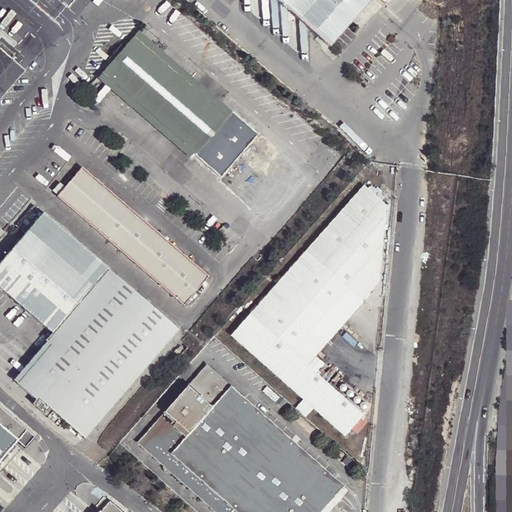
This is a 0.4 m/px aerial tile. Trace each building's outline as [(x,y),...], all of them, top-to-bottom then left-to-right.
[(205,0),(204,0),(195,11),(223,34),(233,22),(205,0)] [(273,0),(328,48),(371,0),(273,0)] [(288,176),(291,178),(296,173),(138,34),(133,40),(134,41),(136,39),(143,45),(142,47),(158,60),(159,58),(165,64),(164,65),(174,73),(170,79),(235,135),(240,133),(258,150),(260,148),(267,154),(266,156),(280,169),(282,167),(290,174),(288,176)] [(259,216),(291,178),(288,176),(290,174),(282,167),(280,169),(266,156),(267,154),(260,148),(258,150),(240,133),(235,135),(170,79),(174,73),(164,65),(165,64),(159,58),(158,60),(142,47),(143,45),(136,39),(134,41),(133,40),(101,77),(103,79),(102,80),(108,86),(110,84),(114,88),(113,90),(119,96),(121,94),(125,98),(124,99),(131,106),(133,104),(136,108),(135,109),(139,113),(145,110),(209,166),(208,170),(216,177),(215,179),(222,185),(224,184),(228,187),(226,189),(234,195),(235,194),(250,207),(248,209),(256,215),(257,214),(259,216)] [(0,100),(24,74),(0,53),(0,100)] [(255,221),(259,216),(257,214),(256,215),(248,209),(250,207),(235,194),(234,195),(226,189),(228,187),(224,184),(222,185),(215,179),(216,177),(208,170),(209,166),(145,110),(139,113),(135,109),(136,108),(133,104),(131,106),(124,99),(125,98),(121,94),(119,96),(113,90),(114,88),(110,84),(108,86),(102,80),(103,79),(101,77),(97,82),(255,221)] [(297,97),(327,123),(334,115),(303,89),(297,97)] [(102,186),(95,179),(81,167),(56,197),(182,306),(207,277),(182,254),(174,248),(102,186)] [(98,176),(95,179),(102,186),(105,182),(98,176)] [(306,250),(362,300),(379,281),(386,204),(364,184),(306,250)] [(104,271),(39,215),(0,259),(0,292),(49,335),(104,271)] [(174,248),(182,254),(185,251),(177,244),(174,248)] [(252,311),(311,364),(362,300),(306,250),(264,297),(252,311)] [(104,271),(49,335),(44,341),(45,343),(49,346),(15,385),(34,401),(35,399),(48,409),(83,439),(177,330),(105,269),(104,271)] [(250,309),(252,311),(264,297),(263,295),(250,309)] [(311,364),(252,311),(233,336),(348,436),(366,414),(311,364)] [(49,346),(45,343),(11,382),(15,385),(49,346)] [(177,355),(183,348),(180,346),(176,350),(175,349),(173,352),(177,355)] [(207,364),(137,444),(213,511),(232,511),(234,510),(235,511),(322,511),(345,487),(207,364)] [(43,415),(48,409),(35,399),(34,401),(30,405),(43,415)] [(0,458),(18,437),(0,421),(0,458)]
